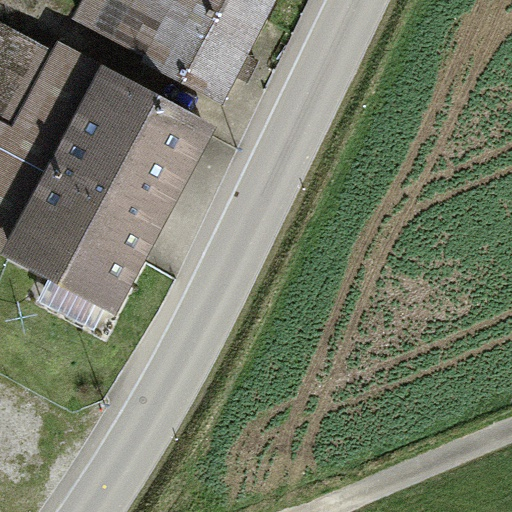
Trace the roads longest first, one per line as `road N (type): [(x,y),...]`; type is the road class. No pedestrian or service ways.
road 1 (secondary): [(357,0),(252,223),(149,417),(88,511)]
road 2 (residential): [(320,511),(511,436)]
